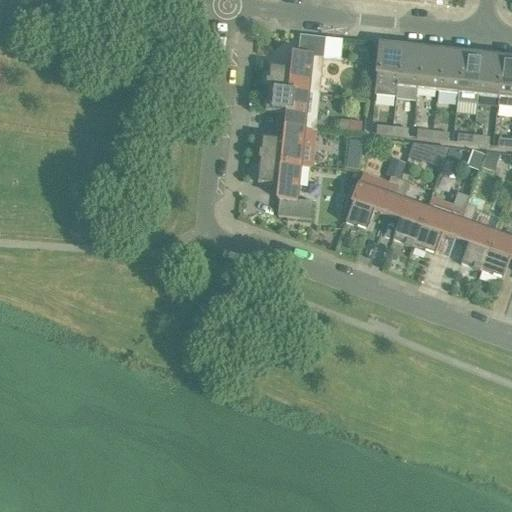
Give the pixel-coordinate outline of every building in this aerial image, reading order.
[(270,69),(267,91),(319,97),(323,60),(325,40),(299,37),(297,57),(293,57),(291,71),(270,69)] [(374,97),(395,99),(401,50),(379,48),(374,97)] [(415,103),(417,91),(421,53),(401,50),(395,99),(395,101),(415,103)] [(417,91),(437,94),(441,55),(421,53),(417,91)] [(437,94),(457,96),(461,57),(441,55),(437,94)] [(457,96),(477,98),(482,59),(461,57),(457,96)] [(477,98),(498,100),(502,61),(482,59),(477,98)] [(511,62),(502,61),(498,100),(497,108),(511,109),(511,62)] [(286,116),(285,129),(315,132),(319,97),(267,91),(265,113),(286,116)] [(262,140),(259,163),(311,168),(315,132),(285,129),(283,143),(262,140)] [(376,136),(391,137),(392,130),(376,129),(376,136)] [(392,130),(391,137),(407,139),(408,132),(392,130)] [(416,140),(432,142),(433,135),(417,133),(416,140)] [(433,135),(432,142),(447,144),(448,136),(433,135)] [(457,144),(472,146),(473,139),(458,137),(457,144)] [(473,139),(472,146),(488,148),(489,141),(473,139)] [(497,149),(511,150),(511,143),(498,142),(497,149)] [(311,168),(259,163),(257,185),(278,187),(277,201),(279,202),(277,218),(311,222),(313,204),(296,202),(299,168),(311,169),(311,168)] [(374,213),(387,217),(399,182),(390,179),(388,185),(362,176),(358,189),(345,225),(367,233),(374,213)] [(399,182),(387,217),(400,222),(392,242),(413,250),(427,212),(402,203),(408,186),(399,182)] [(442,237),(454,242),(467,206),(469,200),(455,195),(450,208),(431,201),(427,212),(413,250),(434,257),(442,237)] [(460,266),(481,274),(495,236),(470,227),(476,210),(467,206),(454,242),(467,246),(460,266)] [(510,261),(511,262),(511,242),(495,236),(481,274),(502,281),(510,261)]
